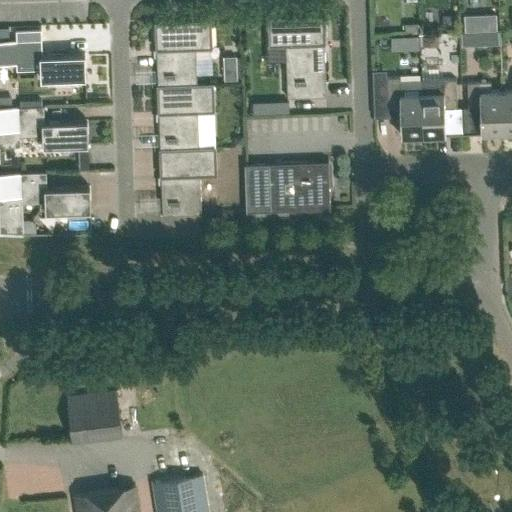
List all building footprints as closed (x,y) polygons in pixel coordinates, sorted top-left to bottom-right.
[(482,13),(482,29),(495,29),(494,13),(482,13)] [(326,15),(304,16),(269,17),(269,18),(270,44),(285,43),(287,96),(326,95),(326,80),(328,80),(328,79),(326,79),(325,50),(327,50),(327,49),(325,49),(324,34),(326,34),(326,21),(324,21),(323,16),(326,16),(326,15)] [(210,20),(210,19),(153,21),(153,22),(156,22),(156,27),(154,27),(154,40),(156,40),(157,55),(155,55),(155,56),(157,56),(158,85),(156,85),(197,84),(197,83),(195,46),(211,46),(210,20)] [(9,26),(0,26),(0,35),(9,35),(9,26)] [(496,31),(485,31),(485,44),(497,44),(496,31)] [(472,32),(459,32),(460,45),(472,45),(472,32)] [(404,35),(405,48),(417,48),(416,35),(404,35)] [(439,35),(423,35),(423,44),(439,44),(439,35)] [(0,61),(16,61),(16,69),(40,68),(41,78),(86,77),(85,52),(42,54),(41,38),(0,39),(0,61)] [(225,67),(226,79),(239,79),(238,67),(225,67)] [(400,108),(401,134),(423,134),(423,135),(423,134),(421,79),(399,80),(399,76),(386,76),(388,109),(400,108)] [(423,134),(424,134),(445,133),(445,107),(457,106),(456,78),(421,79),(423,134)] [(503,131),(503,132),(502,88),(501,88),(501,89),(490,90),(490,80),(467,81),(468,106),(480,105),(481,131),(503,131)] [(198,110),(213,109),(212,83),(197,83),(197,84),(156,85),(156,86),(158,86),(158,90),(156,90),(156,103),(158,103),(159,118),(157,118),(157,119),(159,119),(160,148),(158,148),(158,149),(199,147),(198,110)] [(503,132),(504,132),(504,131),(511,130),(511,88),(502,89),(502,88),(503,132)] [(0,95),(0,106),(12,106),(11,95),(0,95)] [(277,111),(289,110),(289,99),(277,100),(277,111)] [(44,104),(0,106),(0,145),(20,145),(20,135),(43,135),(43,145),(88,143),(87,119),(44,120),(44,104)] [(234,145),(244,144),(244,135),(238,135),(234,139),(234,145)] [(161,183),(162,212),(160,212),(160,213),(199,212),(201,212),(201,211),(200,173),(216,172),(215,146),(199,147),(158,149),(160,149),(160,153),(158,154),(159,167),(161,167),(161,181),(159,181),(159,183),(161,183)] [(89,148),(78,148),(79,169),(90,169),(89,148)] [(275,161),(245,162),(246,209),(246,210),(330,207),(330,206),(330,194),(329,186),(333,185),(333,184),(332,176),(329,176),(328,160),(316,160),(312,160),(312,158),(311,158),(311,160),(276,161),(276,159),(275,159),(275,161)] [(0,230),(23,232),(23,231),(23,218),(22,201),(45,200),(46,211),(91,209),(90,185),(47,186),(46,170),(0,172),(0,230)] [(23,231),(36,231),(36,223),(31,218),(23,218),(23,231)] [(107,388),(69,390),(70,418),(68,418),(69,433),(109,430),(107,388)] [(208,511),(202,473),(150,481),(154,511),(208,511)] [(139,511),(135,484),(76,493),(79,511),(139,511)]
